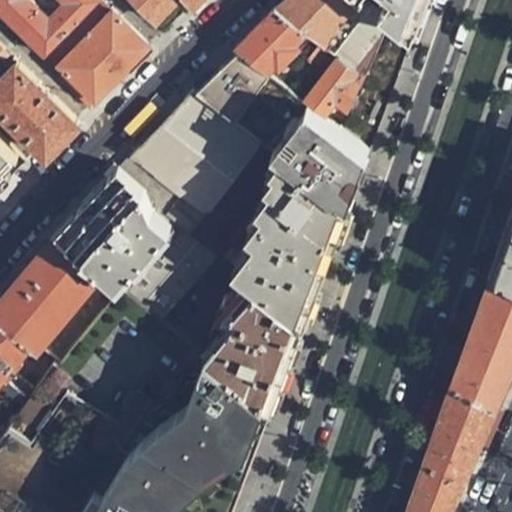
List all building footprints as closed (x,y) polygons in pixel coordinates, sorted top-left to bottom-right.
[(0,0),(0,6),(48,54),(98,0),(0,0)] [(43,60),(93,108),(122,77),(152,46),(105,0),(98,0),(48,54),(43,60)] [(171,3),(174,0),(141,0),(158,16),(171,3)] [(283,0),(276,6),(304,28),(322,42),(335,52),(341,57),(359,70),(359,69),(365,73),(391,16),(382,10),(369,0),(283,0)] [(389,0),(382,10),(391,16),(416,32),(427,1),(427,0),(389,0)] [(257,25),(235,46),(263,66),(304,28),(276,6),(257,25)] [(335,52),(322,42),(309,58),(322,69),(335,52)] [(217,65),(194,87),(317,182),(342,126),(326,114),(307,100),(263,66),(235,46),(217,65)] [(350,108),(360,84),(353,78),(359,70),(341,57),(307,100),(326,114),(338,99),(350,108)] [(70,132),(81,121),(17,59),(0,77),(0,105),(44,145),(51,152),(70,132)] [(360,84),(365,73),(359,69),(359,70),(353,78),(360,84)] [(161,121),(119,165),(162,199),(161,203),(161,207),(218,252),(239,268),(306,322),(313,303),(332,254),(350,207),(317,182),(194,87),(161,121)] [(317,182),(350,207),(362,174),(371,148),(342,126),(317,182)] [(0,195),(30,161),(0,131),(0,195)] [(107,178),(57,231),(104,268),(123,282),(166,316),(218,252),(161,207),(161,203),(162,199),(119,165),(107,178)] [(511,214),(507,228),(494,266),(511,276),(511,214)] [(104,268),(57,231),(25,269),(0,299),(0,315),(32,340),(38,345),(104,268)] [(218,252),(166,316),(208,350),(239,268),(218,252)] [(511,368),(511,276),(494,266),(484,295),(461,360),(453,382),(497,404),(511,368)] [(289,365),(306,322),(239,268),(208,350),(275,403),(289,365)] [(208,350),(166,316),(123,282),(57,359),(115,404),(194,466),(239,501),(254,458),(275,403),(208,350)] [(0,378),(32,340),(0,315),(0,378)] [(115,404),(57,359),(18,412),(62,444),(15,511),(37,511),(86,445),(115,404)] [(497,404),(453,382),(440,421),(427,458),(464,476),(479,443),(497,404)] [(160,511),(194,466),(115,404),(86,445),(144,486),(147,490),(148,494),(149,499),(149,503),(148,507),(146,510),(144,511),(160,511)] [(0,509),(5,511),(15,511),(62,444),(18,412),(0,437),(0,509)] [(86,445),(37,511),(144,511),(146,510),(148,507),(149,503),(149,499),(148,494),(147,490),(144,486),(86,445)] [(419,479),(408,511),(448,511),(451,507),(464,476),(427,458),(419,479)] [(234,511),(239,501),(194,466),(160,511),(234,511)]
